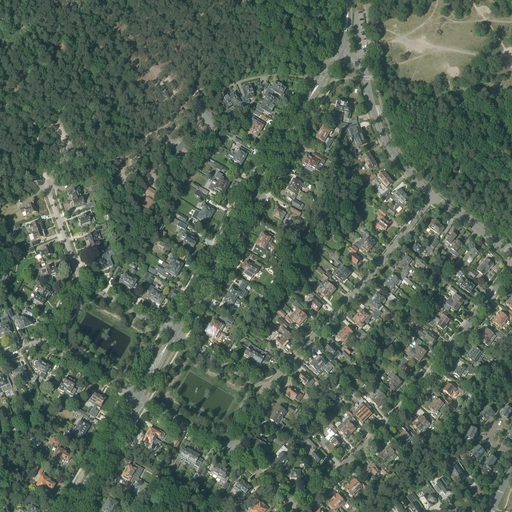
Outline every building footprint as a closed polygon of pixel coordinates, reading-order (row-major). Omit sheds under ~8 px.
[(266,91),(272,95),(273,92),(281,96),(285,90),(284,89),(285,88),(281,86),(281,87),(278,85),(274,83),(272,88),(269,86),(266,91)] [(241,99),(244,105),(249,103),(248,100),(253,98),(252,95),(252,94),(252,91),(251,87),(250,87),(242,89),(244,97),(241,99)] [(270,97),(272,95),(266,91),(263,96),(266,98),(263,102),(273,108),(274,108),(278,102),(270,97)] [(244,105),(241,99),(237,100),(233,93),(226,97),(227,97),(233,107),(237,105),(238,108),(244,105)] [(229,110),(233,107),(227,97),(223,99),(223,100),(221,102),(224,108),(222,110),(225,116),(230,112),(229,110)] [(344,112),(346,103),(339,101),(336,112),(339,112),(340,111),(344,112)] [(271,112),(273,108),(263,102),(261,106),(258,105),(255,110),(261,113),(263,111),(269,114),(271,111),(271,112)] [(346,103),(344,112),(347,113),(346,119),(349,120),(353,104),(346,103)] [(213,118),(210,114),(212,113),(208,107),(198,114),(208,128),(199,135),(202,139),(203,138),(205,139),(212,134),(211,132),(215,129),(216,131),(220,128),(213,118),(214,118),(213,118)] [(252,128),(260,132),(262,130),(261,130),(263,127),(255,123),(252,128)] [(356,127),(348,131),(351,137),(350,137),(353,144),(356,143),(364,139),(363,136),(361,130),(358,131),(356,127)] [(259,133),(260,132),(252,128),(249,133),(247,132),(244,137),(249,140),(250,138),(254,141),(256,138),(258,135),(259,135),(259,134),(259,133)] [(321,130),(319,133),(320,134),(323,136),(327,138),(328,136),(329,135),(330,136),(331,137),(331,136),(332,134),(333,134),(326,130),(323,128),(323,129),(322,131),(321,130)] [(236,132),(233,135),(236,137),(244,142),(246,138),(242,136),(236,132)] [(317,139),(316,139),(321,142),(319,144),(321,145),(321,146),(323,147),(325,148),(327,150),(329,146),(328,146),(331,140),(327,138),(323,136),(320,134),(318,136),(317,139)] [(353,144),(352,144),(353,147),(354,147),(355,148),(356,150),(359,149),(358,148),(363,147),(367,145),(366,142),(366,143),(364,139),(356,143),(353,144)] [(194,154),(182,142),(180,144),(179,143),(178,144),(179,145),(168,156),(180,168),(194,154)] [(230,153),(243,161),(246,156),(248,153),(239,148),(238,151),(237,151),(235,150),(234,153),(231,151),(230,153)] [(240,166),(243,161),(230,153),(228,156),(234,159),(233,162),(236,163),(235,166),(238,168),(240,166)] [(311,158),(311,159),(313,160),(315,161),(316,159),(324,164),(326,160),(314,153),(311,158)] [(369,155),(362,159),(366,165),(373,160),(374,159),(372,156),(371,157),(369,155)] [(304,162),(303,164),(303,166),(305,167),(306,166),(307,165),(310,167),(312,168),(315,169),(320,172),(323,166),(324,164),(316,159),(315,161),(313,160),(311,159),(307,157),(306,159),(305,159),(304,161),(304,162)] [(366,165),(364,166),(367,169),(368,168),(370,171),(373,169),(374,168),(374,169),(375,170),(376,169),(377,168),(377,167),(375,164),(376,163),(374,160),(373,161),(373,160),(366,165)] [(171,171),(162,163),(158,167),(167,175),(171,171)] [(214,164),(212,166),(220,171),(222,169),(216,165),(216,164),(214,163),(214,164)] [(217,173),(214,178),(216,179),(218,180),(217,182),(216,183),(226,189),(226,188),(227,188),(227,189),(227,188),(228,188),(228,187),(229,183),(222,179),(223,178),(222,177),(222,176),(217,173)] [(383,173),(375,180),(376,181),(377,182),(380,185),(388,178),(389,177),(387,175),(386,175),(384,173),(383,173)] [(112,181),(111,178),(108,179),(111,186),(111,187),(114,194),(121,191),(117,179),(112,181)] [(380,185),(379,186),(382,191),(379,194),(381,196),(380,197),(382,200),(390,192),(389,191),(391,189),(389,187),(393,184),(391,181),(389,178),(389,179),(388,178),(380,185)] [(291,183),(290,185),(290,186),(298,190),(299,187),(301,188),(304,189),(305,189),(307,186),(308,186),(309,184),(305,181),(302,186),(299,184),(299,183),(293,180),(292,183),(291,183)] [(213,181),(208,189),(212,192),(213,189),(223,195),(224,192),(225,192),(226,192),(226,191),(226,190),(225,190),(226,189),(216,183),(213,181)] [(192,183),(190,186),(206,196),(208,193),(203,190),(200,188),(192,183)] [(288,189),(287,192),(290,194),(292,196),(293,195),(296,197),(297,196),(297,195),(299,192),(299,191),(298,190),(290,186),(290,187),(289,187),(288,188),(288,189)] [(150,211),(160,195),(147,188),(144,193),(149,196),(147,198),(142,206),(150,211)] [(68,193),(67,193),(69,197),(70,197),(71,201),(72,201),(75,200),(74,199),(81,197),(79,189),(76,190),(73,191),(71,192),(70,191),(68,192),(68,193)] [(392,197),(390,199),(393,202),(393,201),(396,204),(399,201),(404,195),(400,191),(395,196),(394,195),(392,197)] [(396,204),(391,209),(395,212),(400,207),(401,209),(402,209),(403,209),(403,208),(408,204),(406,202),(409,199),(404,195),(399,201),(396,204)] [(75,200),(72,201),(72,204),(72,205),(73,207),(74,208),(84,204),(83,200),(82,197),(81,197),(74,199),(75,200)] [(298,210),(301,204),(294,200),(291,206),(298,210)] [(203,210),(201,213),(210,218),(213,212),(205,207),(206,205),(203,203),(200,208),(203,210)] [(25,208),(20,210),(21,213),(24,212),(25,214),(26,216),(36,213),(36,212),(37,211),(36,209),(35,209),(33,204),(25,207),(25,208)] [(292,207),(289,212),(299,217),(302,213),(292,207)] [(378,212),(385,218),(387,214),(381,209),(378,212)] [(391,209),(388,213),(389,214),(389,215),(391,217),(392,216),(393,217),(396,213),(395,212),(391,209)] [(287,220),(288,217),(276,210),(273,216),(280,220),(281,217),(287,220)] [(201,213),(199,211),(197,213),(200,215),(198,219),(203,222),(201,225),(204,227),(206,224),(210,218),(201,213)] [(81,219),(78,220),(79,223),(78,224),(80,227),(81,227),(82,227),(91,224),(90,224),(92,223),(93,223),(92,218),(93,218),(93,217),(91,214),(86,216),(83,217),(81,217),(81,219)] [(180,220),(185,222),(187,219),(182,216),(181,217),(178,214),(176,218),(180,220)] [(385,231),(391,224),(384,219),(382,217),(379,221),(381,223),(379,225),(377,223),(374,227),(378,230),(380,229),(382,231),(383,230),(385,231)] [(174,219),(172,223),(177,226),(177,227),(184,231),(185,231),(185,230),(187,227),(179,222),(174,219)] [(431,225),(428,229),(431,231),(429,234),(431,235),(433,232),(434,232),(439,225),(434,221),(432,221),(430,223),(431,225)] [(29,230),(28,230),(30,233),(30,234),(31,234),(38,231),(38,232),(42,231),(41,230),(42,230),(42,229),(42,228),(41,226),(42,226),(41,225),(40,222),(37,223),(31,225),(30,226),(28,226),(30,229),(29,230)] [(434,238),(433,240),(435,241),(437,242),(438,240),(437,239),(444,229),(439,225),(434,232),(436,234),(434,237),(435,237),(434,238)] [(87,245),(88,246),(92,245),(91,244),(98,241),(101,240),(98,231),(101,230),(99,227),(94,229),(95,232),(93,232),(94,234),(92,235),(87,237),(84,238),(85,242),(87,245)] [(360,230),(366,234),(361,240),(372,248),(376,243),(368,236),(370,234),(363,227),(360,230)] [(38,231),(31,234),(32,235),(34,241),(36,240),(36,241),(44,238),(44,237),(46,236),(45,234),(43,234),(43,233),(42,230),(41,230),(42,231),(38,232),(38,231)] [(186,239),(182,246),(183,247),(186,249),(188,246),(193,248),(194,247),(197,242),(194,240),(195,237),(187,233),(186,234),(187,231),(185,230),(185,231),(186,231),(185,233),(184,233),(184,234),(182,237),(184,238),(186,239)] [(260,238),(259,240),(271,247),(274,249),(277,251),(279,249),(276,247),(270,243),(272,240),(270,239),(272,236),(268,234),(266,236),(262,234),(261,235),(260,235),(259,237),(260,238)] [(453,241),(456,237),(452,234),(446,242),(450,245),(447,248),(450,250),(451,250),(451,249),(453,247),(456,243),(453,241)] [(89,252),(90,252),(90,253),(98,250),(104,248),(102,243),(104,242),(103,240),(101,240),(98,241),(91,244),(92,245),(88,246),(89,249),(88,250),(89,252)] [(256,246),(254,248),(264,254),(268,248),(276,253),(277,251),(274,249),(271,247),(259,240),(258,241),(257,241),(256,243),(256,244),(255,245),(256,246)] [(356,252),(357,252),(360,255),(363,251),(367,254),(372,248),(361,240),(357,245),(355,244),(352,248),(356,252)] [(451,249),(451,250),(450,250),(449,251),(450,252),(449,253),(453,256),(454,256),(451,261),(453,263),(459,255),(457,253),(456,254),(456,253),(462,246),(461,245),(462,244),(459,242),(458,243),(457,242),(456,242),(456,243),(453,247),(451,249)] [(436,249),(434,251),(437,253),(438,251),(439,251),(442,246),(440,244),(436,249)] [(424,251),(416,245),(415,247),(414,246),(412,249),(413,249),(412,250),(413,250),(412,252),(414,254),(415,252),(420,255),(422,253),(425,255),(427,252),(430,255),(434,251),(428,247),(424,251)] [(35,253),(36,255),(36,256),(38,255),(40,255),(42,259),(51,255),(51,254),(52,254),(51,251),(50,252),(48,247),(43,249),(40,250),(40,251),(35,253)] [(472,261),(478,254),(473,249),(468,255),(467,255),(463,260),(466,262),(468,261),(471,263),(472,261)] [(99,270),(99,272),(108,268),(107,266),(108,265),(107,263),(106,263),(106,261),(108,260),(109,258),(108,256),(114,254),(113,251),(106,253),(101,255),(102,260),(95,263),(97,270),(99,270)] [(169,260),(169,261),(172,263),(170,267),(179,272),(182,266),(177,263),(178,261),(178,260),(173,258),(171,256),(169,260)] [(359,264),(361,261),(354,256),(350,261),(353,263),(352,264),(352,266),(354,267),(355,267),(356,266),(358,264),(359,264)] [(406,257),(402,262),(411,269),(411,270),(412,271),(414,269),(412,267),(416,263),(419,265),(418,266),(423,269),(425,267),(420,263),(421,262),(417,259),(415,262),(410,259),(409,260),(406,257)] [(455,265),(458,267),(463,259),(460,257),(455,265)] [(484,277),(493,265),(486,260),(477,272),(484,277)] [(402,262),(398,267),(402,270),(400,273),(406,277),(408,275),(407,274),(411,270),(411,269),(402,262)] [(242,268),(242,269),(245,271),(243,274),(251,279),(253,276),(254,276),(258,270),(257,269),(258,268),(251,264),(250,266),(246,263),(245,265),(244,265),(244,266),(243,266),(242,267),(242,268)] [(51,266),(46,268),(41,269),(42,271),(41,271),(42,275),(46,273),(48,278),(50,277),(58,274),(56,271),(57,270),(57,269),(57,268),(55,268),(55,267),(51,268),(51,266)] [(155,270),(154,271),(157,273),(166,279),(167,277),(169,274),(175,278),(179,272),(170,267),(169,266),(167,269),(165,268),(163,271),(157,267),(155,270)] [(116,278),(121,269),(118,267),(112,276),(116,278)] [(338,273),(346,279),(350,275),(342,267),(340,270),(338,273)] [(450,270),(460,278),(463,274),(453,267),(450,270)] [(332,275),(342,284),(346,279),(338,273),(336,271),(335,273),(334,273),(332,275)] [(473,280),(477,275),(472,271),(468,276),(473,280)] [(121,276),(118,280),(120,281),(121,281),(120,283),(120,284),(122,285),(123,285),(125,286),(130,278),(131,276),(125,273),(124,275),(123,277),(121,276)] [(4,284),(8,277),(4,274),(0,281),(0,280),(0,285),(2,282),(4,284)] [(130,278),(125,286),(128,287),(128,288),(130,290),(131,289),(132,288),(133,288),(134,289),(134,288),(136,285),(134,284),(135,282),(137,280),(131,276),(130,278)] [(397,289),(398,290),(397,289),(403,282),(396,276),(395,277),(394,278),(392,276),(391,278),(390,278),(387,281),(397,289)] [(147,284),(145,287),(148,289),(150,286),(151,285),(150,285),(153,280),(150,278),(148,282),(147,281),(146,283),(147,284)] [(413,285),(405,278),(403,281),(411,287),(413,285)] [(296,279),(292,282),(297,288),(301,284),(296,279)] [(466,282),(463,280),(458,285),(461,287),(460,288),(461,289),(461,288),(464,291),(465,290),(469,294),(470,293),(471,294),(474,289),(473,289),(474,288),(470,285),(471,285),(466,282)] [(324,289),(332,295),(336,291),(325,281),(321,286),(322,286),(321,286),(322,287),(324,289)] [(394,295),(398,290),(397,289),(387,281),(385,283),(386,284),(384,286),(394,295)] [(230,291),(228,295),(236,300),(236,299),(238,296),(239,296),(242,298),(243,296),(245,291),(244,290),(247,285),(242,283),(239,288),(237,292),(236,292),(236,291),(233,290),(233,289),(232,288),(231,288),(230,289),(230,291)] [(323,297),(327,300),(332,295),(324,289),(322,287),(321,286),(316,292),(318,293),(317,295),(321,299),(323,297)] [(36,292),(35,293),(36,293),(37,294),(44,297),(43,299),(46,300),(46,299),(47,300),(48,299),(49,296),(50,297),(51,294),(51,293),(49,292),(48,292),(48,291),(44,289),(41,287),(40,290),(38,289),(36,292)] [(148,300),(147,301),(149,302),(151,301),(154,303),(158,295),(159,294),(156,292),(152,290),(151,293),(150,294),(148,299),(148,300)] [(310,291),(307,294),(310,297),(312,299),(315,296),(310,291)] [(33,303),(37,305),(38,303),(42,306),(46,300),(43,299),(44,297),(37,294),(36,295),(33,301),(34,301),(33,303)] [(158,295),(154,303),(160,306),(161,304),(162,305),(163,305),(164,303),(164,302),(164,301),(163,301),(164,298),(165,297),(162,296),(159,294),(158,295)] [(375,295),(372,298),(380,305),(382,306),(384,304),(386,302),(380,296),(377,294),(375,296),(375,295)] [(224,307),(222,310),(226,313),(230,307),(231,307),(234,302),(239,304),(240,302),(236,300),(228,295),(224,300),(225,300),(223,302),(225,303),(223,307),(224,307)] [(389,297),(393,301),(397,304),(398,303),(399,301),(391,295),(390,296),(389,297)] [(451,300),(452,301),(460,307),(464,302),(458,298),(459,297),(455,295),(451,300)] [(310,302),(307,305),(311,310),(313,309),(316,312),(320,308),(321,307),(312,299),(310,297),(309,299),(309,301),(310,302)] [(371,301),(369,304),(375,309),(372,312),(371,313),(378,318),(381,315),(382,314),(380,312),(383,308),(382,306),(380,305),(372,298),(370,301),(371,301)] [(450,299),(446,304),(447,305),(446,307),(450,309),(451,308),(452,309),(456,312),(460,307),(452,301),(451,300),(450,299)] [(269,306),(264,301),(260,306),(265,310),(269,306)] [(293,314),(303,323),(304,322),(305,323),(307,321),(306,320),(307,319),(304,315),(305,314),(303,313),(302,313),(301,312),(304,309),(298,304),(296,306),(299,309),(294,314),(293,314)] [(415,307),(412,312),(416,315),(421,309),(417,306),(415,307)] [(26,309),(23,313),(31,317),(34,313),(26,309)] [(280,310),(278,312),(277,313),(283,319),(284,318),(286,316),(284,314),(280,310)] [(359,312),(357,315),(364,322),(366,320),(368,321),(369,320),(371,319),(372,317),(376,321),(378,318),(371,313),(370,311),(367,315),(362,311),(361,312),(360,313),(359,312)] [(444,313),(438,320),(446,326),(450,321),(449,320),(446,318),(447,318),(447,317),(448,315),(444,313)] [(500,313),(497,317),(506,324),(509,320),(500,313)] [(299,327),(303,323),(293,314),(289,319),(287,318),(285,320),(289,324),(292,321),(294,322),(293,323),(294,324),(295,324),(299,327)] [(355,318),(353,321),(362,328),(366,324),(364,322),(357,315),(354,318),(355,318)] [(18,326),(20,330),(25,328),(22,323),(23,323),(21,318),(20,318),(19,316),(13,318),(16,326),(18,326)] [(2,323),(0,324),(1,327),(5,336),(8,334),(10,335),(11,335),(12,333),(11,332),(11,331),(9,331),(8,329),(10,328),(9,326),(11,325),(7,317),(1,320),(2,323)] [(21,317),(20,318),(21,318),(23,323),(22,323),(25,328),(32,325),(33,324),(34,322),(30,320),(28,321),(21,317)] [(225,323),(231,326),(234,320),(228,317),(225,323)] [(497,317),(493,322),(502,329),(504,326),(506,328),(508,326),(505,325),(506,324),(497,317)] [(280,318),(276,322),(282,327),(280,329),(280,330),(283,332),(283,333),(281,336),(280,335),(280,336),(282,338),(287,343),(292,337),(288,333),(289,332),(287,329),(289,327),(280,318)] [(430,320),(427,324),(433,328),(434,325),(435,325),(439,328),(442,331),(443,330),(445,330),(447,327),(446,326),(438,320),(437,319),(435,320),(435,321),(431,319),(430,320)] [(211,324),(209,324),(210,325),(209,327),(220,333),(224,326),(223,326),(221,324),(221,325),(220,325),(218,324),(219,324),(219,323),(214,320),(213,321),(211,324)] [(209,327),(205,333),(205,336),(207,336),(210,335),(216,339),(220,333),(209,327)] [(344,329),(341,332),(349,339),(351,337),(352,338),(355,336),(350,331),(351,330),(350,329),(348,330),(346,328),(345,330),(344,329)] [(362,336),(365,339),(367,336),(360,330),(358,332),(362,335),(362,336)] [(433,337),(434,336),(425,330),(423,333),(420,331),(418,334),(425,339),(433,344),(436,340),(433,337)] [(494,336),(487,330),(486,332),(483,335),(492,342),(496,337),(494,336)] [(346,341),(349,339),(341,332),(339,334),(340,335),(338,338),(346,346),(348,343),(346,341)] [(488,347),(492,342),(483,335),(479,340),(486,345),(488,347)] [(275,341),(274,341),(277,344),(278,344),(279,345),(282,348),(287,343),(282,338),(280,336),(279,336),(277,339),(275,341)] [(370,343),(365,339),(362,336),(359,339),(367,346),(370,343)] [(249,359),(252,360),(255,354),(258,350),(252,346),(252,345),(245,341),(242,348),(246,351),(244,355),(249,358),(249,359)] [(327,350),(325,352),(327,355),(329,353),(333,356),(331,357),(334,360),(340,354),(331,345),(329,347),(328,347),(326,348),(327,349),(326,350),(327,350)] [(345,351),(349,355),(352,352),(345,345),(342,348),(345,351)] [(419,348),(420,347),(417,345),(413,351),(423,358),(426,353),(424,351),(425,350),(421,348),(421,349),(419,348)] [(490,353),(492,351),(485,345),(483,348),(490,353)] [(472,350),(470,353),(478,359),(481,361),(485,356),(474,348),(474,349),(473,349),(472,351),(472,350)] [(255,354),(252,360),(255,362),(260,364),(263,360),(267,362),(271,357),(267,355),(267,354),(265,353),(265,354),(258,350),(255,354)] [(352,359),(349,355),(345,351),(342,354),(350,361),(352,359)] [(423,358),(413,351),(412,351),(409,355),(410,356),(407,359),(413,364),(416,360),(420,363),(423,358)] [(470,353),(467,358),(475,364),(479,367),(481,365),(480,364),(479,363),(481,361),(478,359),(470,353)] [(486,356),(493,361),(495,358),(488,353),(486,356)] [(316,359),(315,360),(315,361),(315,362),(322,369),(324,370),(324,371),(325,371),(328,368),(331,369),(332,368),(333,369),(335,367),(330,362),(329,364),(328,363),(327,364),(326,364),(323,361),(318,356),(316,359)] [(413,371),(406,365),(408,363),(403,359),(401,362),(403,363),(398,368),(402,371),(402,370),(409,376),(413,371)] [(36,362),(34,365),(35,366),(36,366),(35,368),(34,369),(40,372),(44,365),(42,363),(42,362),(40,361),(39,362),(39,361),(38,362),(38,363),(36,362)] [(315,362),(309,367),(316,374),(317,373),(319,375),(324,370),(322,369),(315,362)] [(37,376),(37,377),(39,378),(40,377),(43,379),(45,375),(46,373),(47,373),(48,374),(49,372),(51,370),(50,370),(49,369),(49,368),(49,367),(49,366),(47,365),(46,366),(44,365),(40,372),(37,376)] [(389,367),(387,369),(391,372),(392,373),(388,378),(391,382),(396,386),(399,388),(401,385),(400,385),(402,383),(395,377),(396,376),(398,374),(393,370),(389,367)] [(477,373),(469,367),(466,370),(462,367),(461,369),(459,368),(454,375),(455,375),(455,376),(457,378),(458,377),(459,378),(461,375),(465,377),(467,374),(469,376),(472,375),(473,374),(475,375),(477,373)] [(18,370),(17,371),(20,378),(23,384),(29,382),(27,378),(29,377),(27,374),(25,369),(24,368),(21,369),(20,369),(18,370)] [(13,372),(10,374),(11,377),(13,376),(16,383),(16,382),(18,382),(17,379),(20,378),(17,371),(16,371),(14,371),(13,372)] [(300,379),(297,382),(300,384),(302,382),(306,385),(305,386),(308,389),(310,389),(312,385),(314,383),(315,383),(312,380),(311,381),(304,373),(302,375),(301,375),(299,377),(299,378),(299,379),(300,379)] [(2,377),(0,378),(0,387),(0,388),(3,393),(12,389),(7,377),(3,379),(2,377)] [(385,387),(382,383),(380,381),(376,377),(373,379),(377,383),(379,386),(380,385),(383,389),(385,387)] [(65,391),(72,381),(68,378),(66,382),(66,381),(63,385),(61,384),(59,387),(58,389),(59,390),(62,392),(64,392),(65,391)] [(73,396),(76,390),(74,389),(75,387),(74,386),(76,383),(72,381),(65,391),(65,392),(65,393),(70,396),(70,394),(73,396)] [(388,383),(386,385),(394,392),(395,390),(396,391),(399,388),(396,386),(391,382),(389,384),(388,383)] [(51,394),(56,386),(52,383),(47,392),(51,394)] [(325,386),(333,394),(338,390),(335,387),(333,388),(328,383),(325,386)] [(378,390),(379,391),(380,392),(382,391),(383,389),(380,385),(379,386),(377,383),(374,387),(377,390),(378,390)] [(347,385),(342,390),(349,397),(354,391),(347,385)] [(456,391),(448,385),(443,391),(452,398),(454,395),(456,396),(459,393),(465,398),(469,394),(467,392),(460,387),(456,391)] [(289,398),(290,397),(299,403),(304,396),(300,393),(296,391),(293,389),(291,388),(289,390),(288,390),(287,391),(288,392),(287,394),(288,394),(287,395),(286,397),(288,398),(289,398)] [(380,392),(379,391),(374,395),(376,397),(383,404),(386,401),(385,401),(387,399),(384,397),(386,395),(383,393),(382,394),(380,392)] [(94,393),(88,403),(94,406),(99,397),(97,395),(95,394),(94,393)] [(380,407),(383,404),(376,397),(374,395),(373,394),(368,398),(372,401),(378,408),(380,406),(380,407)] [(91,412),(88,416),(94,419),(97,413),(94,411),(96,407),(99,409),(105,400),(104,400),(104,399),(103,398),(102,398),(99,397),(94,406),(91,412)] [(432,404),(439,410),(441,411),(447,404),(447,405),(449,403),(445,399),(444,400),(443,399),(442,400),(441,401),(440,401),(440,402),(437,399),(435,402),(434,401),(432,403),(433,404),(432,404)] [(443,413),(441,411),(439,410),(432,404),(432,405),(432,404),(430,406),(430,407),(429,409),(439,418),(443,413)] [(499,416),(500,416),(503,418),(505,419),(508,421),(509,421),(508,420),(508,419),(510,420),(509,422),(511,423),(511,422),(511,416),(510,416),(511,412),(511,410),(511,408),(511,405),(508,404),(501,416),(500,415),(499,416)] [(357,409),(367,419),(372,415),(362,405),(357,409)] [(494,414),(492,412),(495,410),(491,406),(481,415),(486,421),(484,422),(485,422),(495,414),(495,413),(494,414)] [(274,413),(283,419),(286,413),(278,407),(276,410),(274,413)] [(363,424),(367,419),(357,409),(353,413),(363,424)] [(75,424),(74,424),(76,425),(75,428),(85,433),(88,427),(85,426),(86,424),(85,423),(84,423),(83,422),(82,424),(80,423),(83,418),(85,414),(84,414),(79,411),(77,414),(79,416),(77,420),(75,424)] [(284,426),(280,422),(283,419),(274,413),(272,416),(270,420),(278,426),(281,428),(280,430),(279,430),(277,433),(285,438),(287,434),(281,431),(284,426)] [(419,418),(416,420),(417,421),(423,427),(425,429),(426,430),(430,425),(429,424),(426,421),(421,417),(419,418)] [(349,418),(342,424),(345,428),(351,435),(356,430),(351,425),(354,422),(349,418)] [(442,429),(444,426),(442,424),(437,420),(435,422),(440,426),(442,429)] [(414,424),(412,425),(414,427),(420,433),(422,431),(425,429),(423,427),(417,421),(416,421),(413,423),(414,424)] [(331,424),(329,426),(332,429),(336,434),(338,432),(339,431),(338,429),(336,430),(335,429),(336,428),(335,426),(334,427),(331,424)] [(341,424),(338,428),(338,429),(339,431),(341,432),(347,439),(351,435),(345,428),(342,424),(341,424)] [(75,428),(71,434),(81,440),(85,433),(75,428)] [(146,433),(146,434),(147,434),(146,435),(154,439),(155,439),(156,436),(159,437),(161,439),(162,439),(163,439),(164,436),(164,434),(159,431),(157,432),(157,433),(156,433),(152,431),(152,430),(151,429),(150,429),(148,431),(147,431),(147,432),(146,432),(146,433)] [(331,429),(327,432),(330,436),(328,438),(329,439),(327,441),(329,443),(335,450),(340,445),(334,439),(335,438),(335,439),(338,436),(331,429)] [(477,436),(479,430),(478,430),(478,431),(471,429),(467,438),(474,441),(473,442),(474,443),(476,438),(477,436)] [(400,436),(408,444),(412,440),(414,442),(417,438),(415,435),(414,436),(411,433),(410,435),(408,433),(406,434),(405,432),(400,436)] [(146,435),(143,441),(145,442),(151,445),(148,449),(152,451),(154,447),(156,444),(160,446),(161,443),(154,439),(146,435)] [(396,440),(401,445),(397,449),(403,454),(407,451),(404,448),(408,444),(400,436),(396,440)] [(277,437),(274,443),(281,447),(284,441),(277,437)] [(49,442),(48,443),(49,444),(49,445),(52,458),(51,459),(59,463),(60,464),(62,461),(63,460),(64,461),(68,463),(70,458),(64,454),(65,453),(58,449),(57,449),(56,448),(57,445),(59,441),(53,438),(51,441),(50,442),(49,442)] [(271,444),(260,438),(259,440),(258,440),(257,442),(256,444),(258,445),(256,447),(260,449),(259,450),(264,453),(266,449),(265,449),(267,445),(270,447),(271,444)] [(315,450),(318,447),(310,438),(307,441),(315,450)] [(327,444),(324,447),(326,449),(327,449),(326,450),(328,452),(330,454),(331,453),(331,454),(335,450),(329,443),(327,441),(326,443),(327,444)] [(481,449),(478,446),(477,446),(479,447),(471,455),(477,460),(484,453),(485,454),(486,453),(483,450),(481,449)] [(389,447),(384,452),(390,458),(392,461),(397,457),(394,454),(394,453),(389,447)] [(287,453),(281,448),(277,454),(279,457),(274,463),(280,468),(288,459),(284,456),(287,453)] [(320,464),(323,461),(322,460),(323,460),(313,448),(310,451),(314,455),(312,457),(318,464),(319,463),(320,464)] [(186,451),(181,449),(180,452),(182,453),(180,455),(183,457),(182,457),(186,459),(185,461),(187,463),(192,453),(187,450),(186,451)] [(384,452),(379,457),(385,463),(387,466),(392,461),(390,458),(384,452)] [(198,468),(202,461),(198,458),(199,457),(192,453),(187,463),(189,464),(191,462),(194,464),(194,465),(197,467),(198,468)] [(493,458),(490,455),(489,456),(490,457),(484,465),(491,470),(497,462),(498,463),(498,462),(495,459),(493,458)] [(162,461),(158,469),(162,471),(167,464),(162,461)] [(450,475),(453,480),(455,478),(458,482),(464,478),(459,471),(463,469),(459,463),(456,465),(456,466),(450,471),(452,474),(450,475)] [(128,466),(124,472),(133,477),(136,478),(137,479),(143,470),(133,464),(131,468),(128,466)] [(372,464),(367,468),(372,474),(375,477),(377,475),(381,471),(385,475),(388,473),(385,470),(381,466),(377,470),(375,467),(372,464)] [(33,472),(40,476),(44,469),(37,465),(33,472)] [(215,467),(210,474),(217,478),(223,468),(218,465),(216,468),(215,467)] [(203,469),(200,467),(196,474),(196,475),(194,478),(197,480),(199,476),(203,469)] [(223,468),(217,478),(220,480),(221,480),(222,481),(225,483),(223,486),(222,488),(225,490),(229,484),(226,483),(228,479),(226,477),(227,474),(226,473),(227,471),(223,468)] [(367,468),(362,473),(367,479),(372,474),(367,468)] [(204,477),(208,472),(204,470),(201,475),(199,478),(202,480),(204,477)] [(304,474),(304,470),(298,470),(298,472),(291,471),(291,474),(289,474),(289,476),(291,477),(291,479),(293,479),(293,480),(297,480),(297,479),(300,479),(302,479),(302,476),(300,476),(300,473),(304,474)] [(124,472),(121,478),(129,482),(127,484),(128,485),(127,486),(127,487),(126,487),(122,492),(123,493),(128,496),(129,494),(131,490),(130,489),(131,486),(134,481),(137,483),(138,480),(139,480),(137,479),(136,478),(133,477),(124,472)] [(51,490),(54,485),(48,482),(49,481),(41,476),(35,487),(43,491),(46,486),(47,487),(47,488),(51,490)] [(434,488),(438,494),(442,492),(445,496),(450,493),(446,487),(449,485),(444,478),(443,478),(441,480),(436,483),(437,485),(434,488)] [(236,486),(233,490),(237,494),(239,492),(245,485),(243,483),(243,482),(242,481),(241,481),(240,480),(238,483),(237,483),(238,484),(236,486)] [(355,480),(350,485),(357,492),(359,490),(360,491),(362,489),(360,486),(355,480)] [(360,485),(360,486),(362,489),(363,488),(367,492),(370,490),(363,482),(360,485)] [(348,487),(345,489),(353,497),(355,495),(354,495),(357,492),(350,485),(349,484),(347,486),(348,487)] [(237,494),(236,495),(242,500),(240,501),(243,504),(245,502),(250,497),(248,495),(246,494),(247,492),(248,493),(250,491),(251,490),(250,489),(250,488),(248,487),(247,487),(245,485),(239,492),(237,494)] [(436,501),(433,497),(432,496),(433,495),(431,492),(429,493),(428,493),(428,494),(426,495),(427,496),(420,500),(423,504),(427,510),(432,506),(431,505),(436,501)] [(27,494),(25,497),(35,502),(36,499),(33,497),(33,496),(27,494)] [(333,500),(340,507),(342,505),(343,506),(345,504),(338,496),(335,498),(335,497),(333,499),(333,500)] [(256,503),(253,505),(254,507),(255,508),(258,511),(264,511),(265,511),(266,511),(268,509),(266,507),(266,506),(258,497),(254,501),(256,503)] [(106,503),(105,505),(113,509),(115,505),(116,505),(117,505),(118,503),(114,500),(113,502),(108,499),(107,501),(106,501),(105,503),(106,503)] [(338,511),(337,511),(337,510),(340,507),(333,500),(328,504),(334,511),(338,511)] [(419,511),(418,510),(419,509),(415,503),(408,507),(409,509),(406,511),(419,511)]
